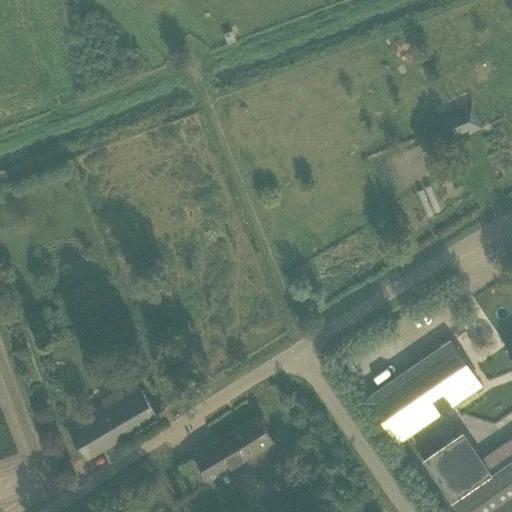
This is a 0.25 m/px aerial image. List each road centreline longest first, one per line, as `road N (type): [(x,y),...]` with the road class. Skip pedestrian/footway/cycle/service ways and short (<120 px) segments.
road 1 (unclassified): [(299,355),(62,511)]
road 2 (unclassified): [(299,355),(511,228)]
road 3 (unclassified): [(408,511),(299,355)]
